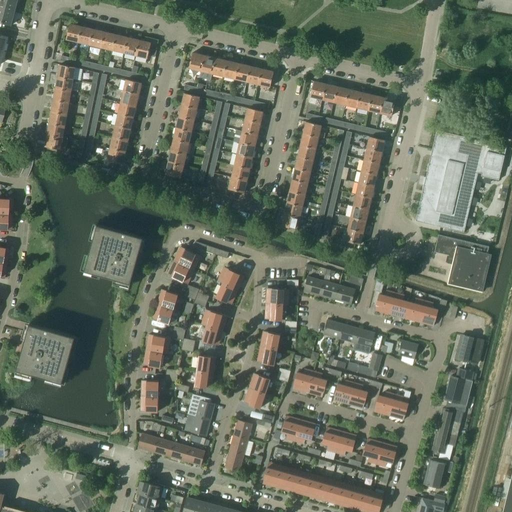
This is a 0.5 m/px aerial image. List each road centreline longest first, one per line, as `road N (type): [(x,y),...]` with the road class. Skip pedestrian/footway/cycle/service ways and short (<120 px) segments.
road 1 (residential): [(208,487),(255,327),(258,261),(251,254),(187,232),(173,240),(141,326),(127,458)]
road 2 (residential): [(176,28),(147,177),(246,211),(265,198),(299,56)]
road 3 (residential): [(0,180),(16,184),(21,196),(0,323)]
road 4 (residential): [(440,341),(314,304),(313,327)]
road 5 (residential): [(389,223),(421,84)]
road 6 (residential): [(417,433),(286,397)]
road 7 (residential): [(127,458),(0,422)]
road 8 (residential): [(299,56),(176,28)]
road 9 (residential): [(421,84),(299,56)]
